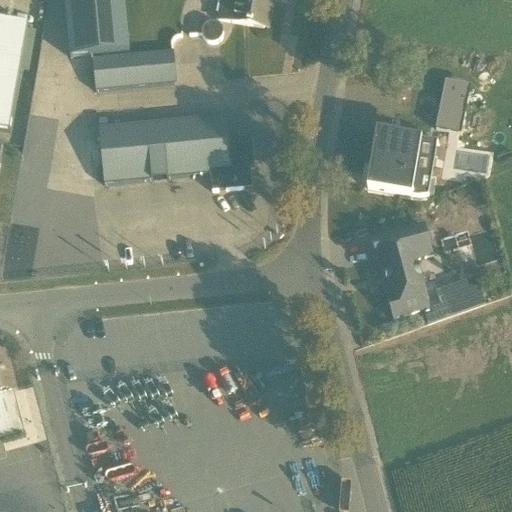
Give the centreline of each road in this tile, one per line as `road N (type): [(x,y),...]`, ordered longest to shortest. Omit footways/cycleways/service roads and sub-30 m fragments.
road 1 (residential): [(0,304),(311,272)]
road 2 (tertiary): [(311,272),(309,198),(343,0)]
road 3 (tertiary): [(377,511),(311,272)]
